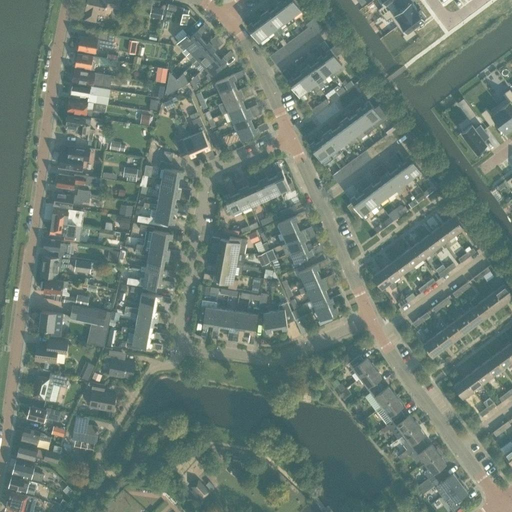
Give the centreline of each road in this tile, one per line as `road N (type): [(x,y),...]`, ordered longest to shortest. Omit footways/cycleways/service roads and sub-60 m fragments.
road 1 (unclassified): [(0,461),(69,0)]
road 2 (residential): [(291,137),(207,180),(181,348)]
road 3 (residential): [(498,500),(370,316)]
road 4 (residential): [(181,348),(275,357),(370,316)]
road 5 (residential): [(370,316),(291,137)]
road 6 (residential): [(291,137),(222,12)]
road 7 (residential): [(101,453),(149,371),(173,363),(181,348)]
